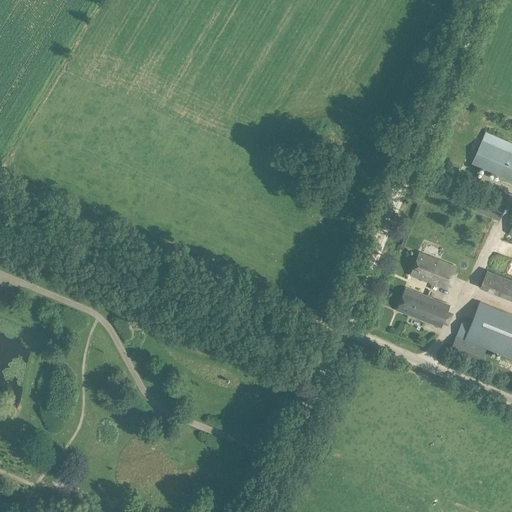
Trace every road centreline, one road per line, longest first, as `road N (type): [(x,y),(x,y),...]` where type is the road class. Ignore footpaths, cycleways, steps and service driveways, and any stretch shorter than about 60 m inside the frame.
road 1 (track): [(0,186),(328,323)]
road 2 (tertiary): [(339,327),(474,0)]
road 3 (unknown): [(284,455),(165,409),(86,305),(0,272)]
road 4 (tertiary): [(259,511),(339,327)]
road 5 (unclassified): [(511,401),(339,327)]
